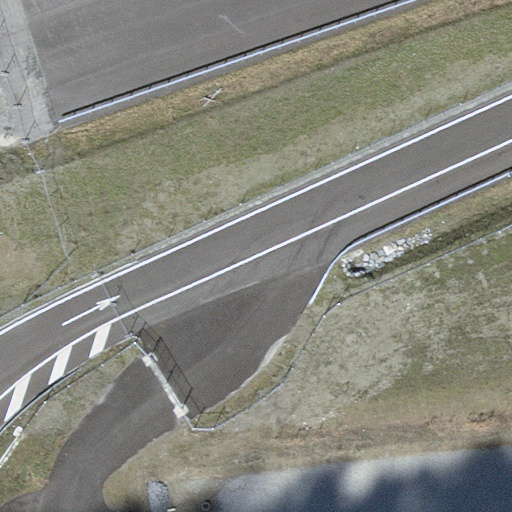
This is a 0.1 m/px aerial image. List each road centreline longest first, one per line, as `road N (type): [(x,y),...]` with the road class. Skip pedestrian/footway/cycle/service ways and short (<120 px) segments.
road 1 (motorway): [(0,363),(105,305),(511,121)]
road 2 (motorway): [(0,55),(166,0)]
